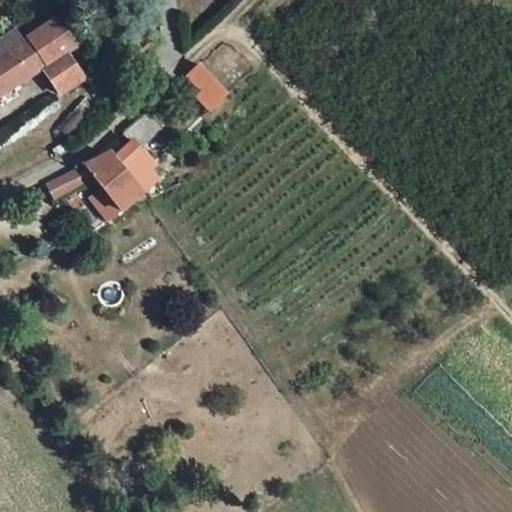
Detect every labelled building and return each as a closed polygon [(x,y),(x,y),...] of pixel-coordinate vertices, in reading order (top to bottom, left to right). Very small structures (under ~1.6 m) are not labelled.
[(66,65),(48,39),(61,31),(45,11),(8,33),(0,20),(0,66),(3,72),(28,56),(44,79),(66,65)] [(199,57),(175,81),(200,115),(227,88),(199,57)] [(129,140),(114,151),(144,191),(161,178),(129,140)] [(98,190),(115,215),(144,191),(114,151),(108,143),(35,180),(46,203),(91,179),(98,190)] [(115,215),(98,190),(85,198),(102,224),(115,215)]
